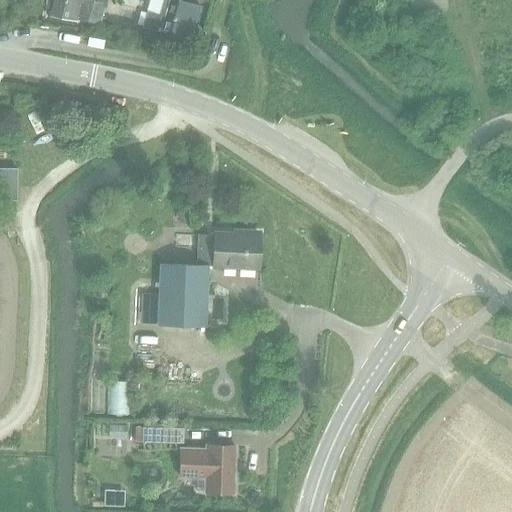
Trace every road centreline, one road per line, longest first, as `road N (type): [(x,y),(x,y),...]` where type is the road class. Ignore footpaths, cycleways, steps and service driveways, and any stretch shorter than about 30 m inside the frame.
road 1 (tertiary): [(451,258),(248,125),(180,97),(0,55)]
road 2 (secondary): [(309,511),(346,415),(451,258)]
road 3 (residential): [(0,49),(37,41),(200,70),(211,64),(217,21)]
road 4 (track): [(248,125),(259,64),(243,0)]
